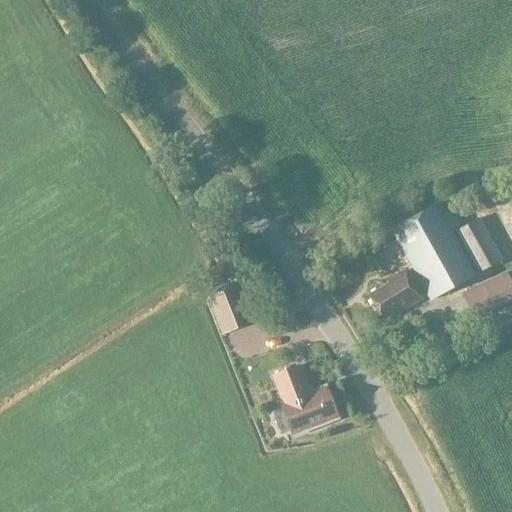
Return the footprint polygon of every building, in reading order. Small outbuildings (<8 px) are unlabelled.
[(429,301),(474,276),(475,275),(457,240),(455,241),(450,231),(457,227),(449,212),(441,216),(435,205),(389,230),(429,301)] [(478,274),(489,267),(501,260),(478,219),(455,231),(478,274)] [(376,290),(366,297),(381,321),(391,314),(392,316),(419,299),(402,272),(375,289),(376,290)] [(459,296),(470,319),(511,298),(511,292),(504,275),(459,296)] [(221,336),(245,326),(231,289),(206,299),(221,336)] [(291,435),(336,418),(325,388),(307,395),(296,367),(272,376),(283,404),(279,405),(291,435)]
